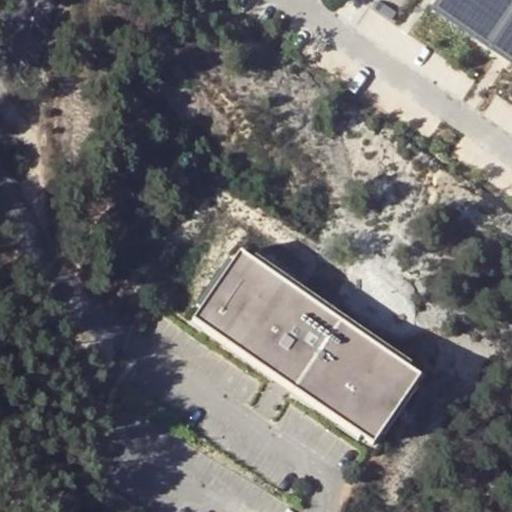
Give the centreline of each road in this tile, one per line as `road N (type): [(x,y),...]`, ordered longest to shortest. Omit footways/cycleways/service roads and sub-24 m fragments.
road 1 (residential): [(0,192),(50,270),(122,341),(335,485)]
road 2 (residential): [(266,0),(511,174)]
road 3 (residential): [(22,0),(0,120)]
